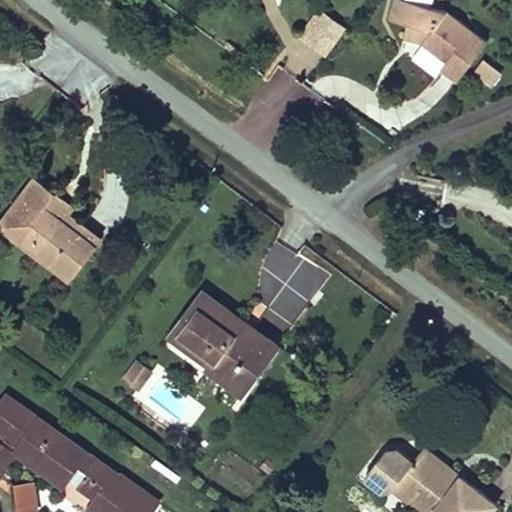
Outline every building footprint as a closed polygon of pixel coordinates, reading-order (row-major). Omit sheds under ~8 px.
[(456,77),(488,34),(447,5),(420,0),(393,0),(390,19),(406,22),(403,36),(424,40),(447,57),(440,66),(456,77)] [(345,24),(321,6),(301,32),(325,50),(345,24)] [(474,71),(493,86),(505,71),(485,56),(474,71)] [(0,218),(68,273),(94,242),(45,202),(59,185),(40,170),(0,218)] [(45,202),(94,242),(103,231),(71,205),(76,199),(59,185),(45,202)] [(237,254),(229,264),(277,300),(285,289),(237,254)] [(277,300),(229,264),(204,299),(241,327),(238,332),(275,359),(291,338),(284,333),(305,304),(285,289),(277,300)] [(284,333),(291,338),(312,310),(305,304),(284,333)] [(140,392),(153,370),(133,358),(120,380),(140,392)] [(134,511),(147,495),(1,386),(0,387),(0,443),(9,432),(63,472),(88,491),(116,511),(134,511)] [(461,463),(470,451),(432,419),(427,426),(456,450),(451,455),(461,463)] [(431,482),(467,511),(472,511),(501,477),(470,451),(461,463),(451,455),(456,450),(427,426),(419,435),(404,423),(391,424),(370,450),(387,464),(396,463),(404,453),(435,478),(431,482)] [(9,432),(0,443),(0,458),(10,445),(57,481),(63,472),(9,432)] [(435,478),(404,453),(396,463),(427,488),(431,482),(435,478)] [(28,509),(25,486),(9,488),(13,511),(28,509)] [(99,511),(116,511),(88,491),(82,499),(99,511)]
